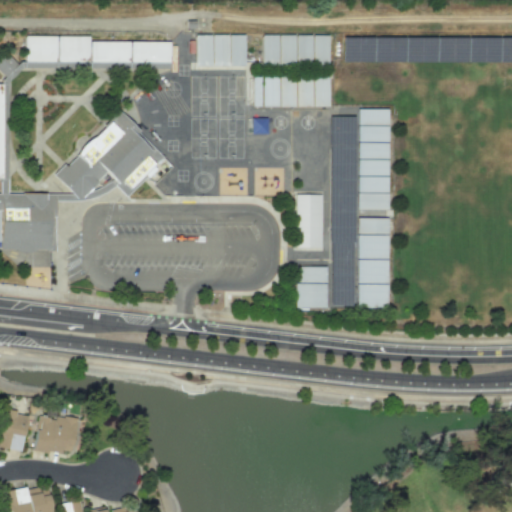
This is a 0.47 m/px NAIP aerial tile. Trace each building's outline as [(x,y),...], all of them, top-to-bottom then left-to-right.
[(28,36),(57,36),(57,62),(28,62),(28,36)] [(88,36),(88,62),(58,62),(58,36),(88,36)] [(105,36),(105,63),(89,62),(89,36),(105,36)] [(123,36),(123,63),(106,63),(106,36),(123,36)] [(124,36),(140,36),(140,63),(124,63),(124,36)] [(157,37),(157,63),(141,63),(141,37),(157,37)] [(268,43),(281,43),(281,70),(269,70),(268,43)] [(285,43),(298,43),(298,71),(285,71),(285,43)] [(301,43),(314,43),(314,71),(301,71),(301,43)] [(201,44),(214,44),(214,72),(202,72),(201,44)] [(218,44),(231,44),(231,72),(218,72),(218,44)] [(318,44),(331,44),(331,71),(318,71),(318,44)] [(234,45),(247,45),(247,72),(234,72),(234,45)] [(0,60),(8,53),(19,65),(7,76),(0,68),(0,60)] [(268,84),(281,85),(281,112),(269,112),(268,84)] [(285,85),(298,85),(298,113),(286,113),(285,85)] [(301,85),(314,85),(314,113),(301,113),(301,85)] [(319,85),(331,85),(332,113),(319,113),(319,85)] [(122,117),(136,131),(133,134),(151,151),(155,148),(166,159),(130,194),(109,173),(91,191),(89,189),(80,197),(61,177),(69,169),(71,172),(83,160),(81,158),(84,155),(89,154),(95,147),(96,143),(122,117)] [(251,173),(250,200),(224,199),(224,173),(251,173)] [(319,195),(293,194),(292,247),(318,247),(319,195)] [(0,199),(51,199),(51,248),(2,248),(2,209),(0,209),(0,199)] [(55,271),(55,291),(31,290),(32,270),(55,271)] [(25,414),(1,410),(0,415),(0,447),(18,451),(25,414)] [(74,420),(36,413),(29,449),(58,455),(59,450),(68,452),(74,420)] [(0,492),(0,496),(3,511),(50,511),(45,484),(0,492)] [(58,503),(59,511),(81,511),(79,499),(58,503)]
